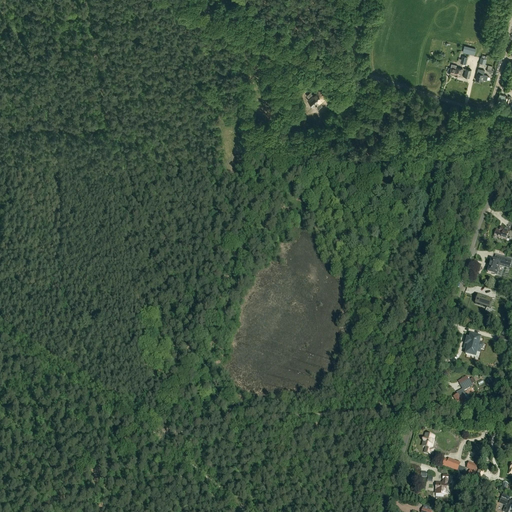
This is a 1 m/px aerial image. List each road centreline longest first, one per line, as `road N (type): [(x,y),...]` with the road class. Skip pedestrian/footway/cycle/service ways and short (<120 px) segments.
road 1 (track): [(416,417),(392,409),(274,414),(154,431),(249,511)]
road 2 (track): [(376,410),(467,106)]
road 3 (residential): [(426,416),(479,219),(511,174)]
road 4 (track): [(154,431),(0,337)]
road 5 (residential): [(511,120),(369,75)]
